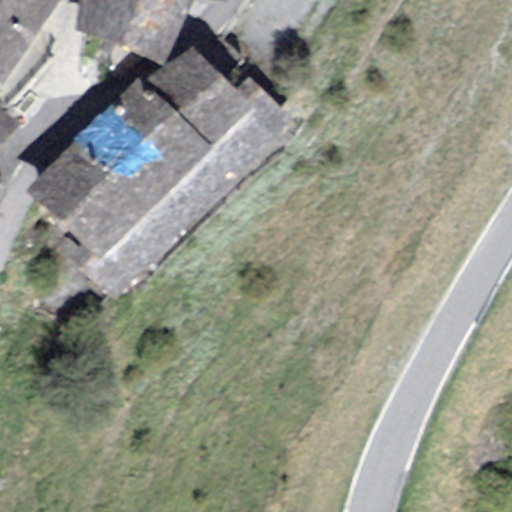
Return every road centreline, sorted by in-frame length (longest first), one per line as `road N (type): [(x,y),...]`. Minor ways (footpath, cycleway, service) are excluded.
road 1 (unclassified): [(226,0),(192,48),(66,136),(22,185),(0,239)]
road 2 (tertiary): [(376,511),(426,383),(511,222)]
